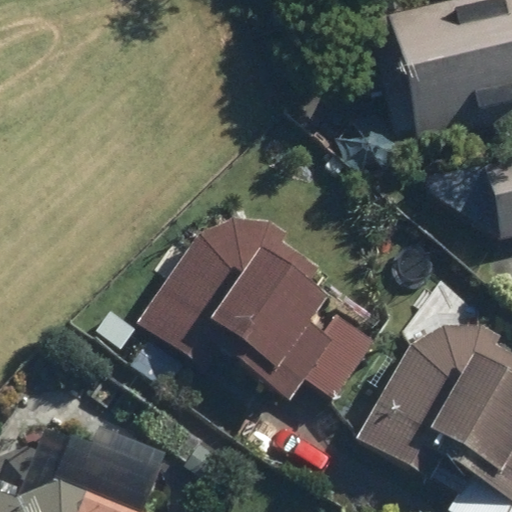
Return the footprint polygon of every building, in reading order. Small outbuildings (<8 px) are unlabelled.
[(511,0),(486,0),(374,25),(387,84),(374,87),(387,144),(400,142),(403,154),(511,129),(511,0)] [(511,173),(480,181),(498,248),(511,244),(511,173)] [(209,362),(252,395),(316,310),(299,298),(312,281),(272,251),(280,240),(260,229),(225,226),(195,238),(129,327),(197,378),(209,362)] [(372,350),(340,326),(294,388),(326,411),(372,350)] [(404,351),(347,446),(402,478),(411,463),(494,511),(506,511),(511,503),(511,497),(490,485),(511,447),(511,369),(485,353),(490,345),(469,336),(433,332),(404,351)] [(0,511),(116,511),(85,501),(93,478),(48,463),(0,480),(0,511)]
